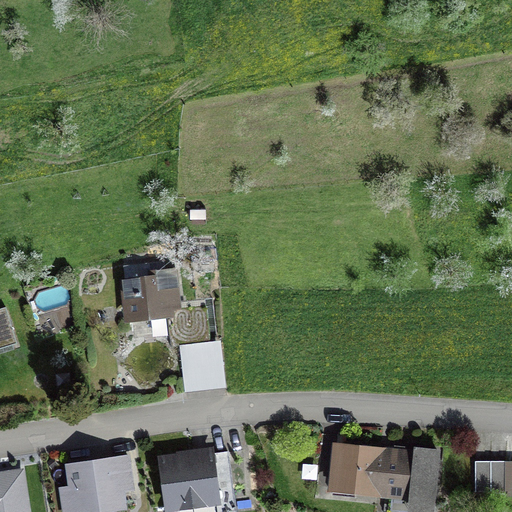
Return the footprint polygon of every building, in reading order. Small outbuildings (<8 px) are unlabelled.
[(168,315),(170,333),(208,329),(205,299),(177,302),(174,270),(152,272),(152,278),(125,281),(129,320),(168,315)] [(0,308),(0,347),(17,343),(5,307),(0,308)] [(332,487),(377,492),(381,451),(337,447),(332,487)] [(416,449),(416,455),(381,451),(377,492),(411,495),(410,503),(432,505),(438,451),(416,449)] [(178,457),(161,460),(167,507),(234,498),(228,451),(194,455),(193,452),(178,454),(178,457)] [(130,460),(71,468),(78,511),(121,505),(119,491),(134,489),(130,460)] [(505,491),(505,495),(511,494),(511,483),(505,483),(505,461),(475,461),(475,491),(505,491)] [(0,511),(26,511),(20,473),(0,476),(0,511)]
